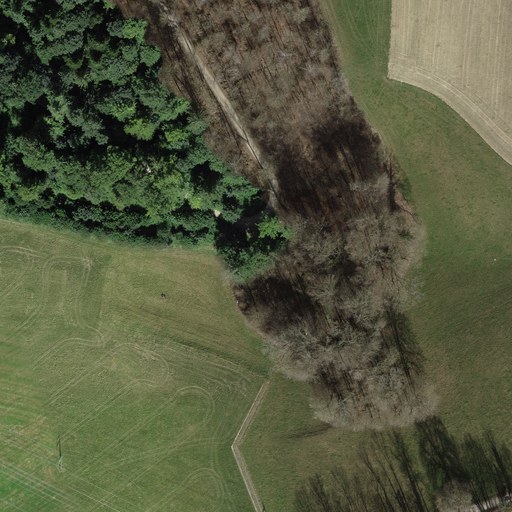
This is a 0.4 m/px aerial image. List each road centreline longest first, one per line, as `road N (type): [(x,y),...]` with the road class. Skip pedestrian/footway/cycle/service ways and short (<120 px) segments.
road 1 (track): [(157,0),(274,178),(273,211),(244,222),(209,209),(0,185)]
road 2 (track): [(0,77),(209,209)]
road 3 (track): [(236,115),(68,0)]
road 4 (track): [(261,383),(231,444),(258,511)]
